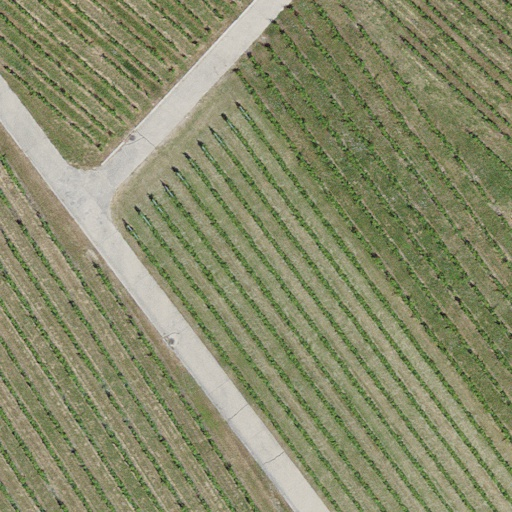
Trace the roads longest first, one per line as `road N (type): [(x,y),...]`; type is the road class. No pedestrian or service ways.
road 1 (track): [(315,511),(0,79)]
road 2 (track): [(280,0),(90,201)]
